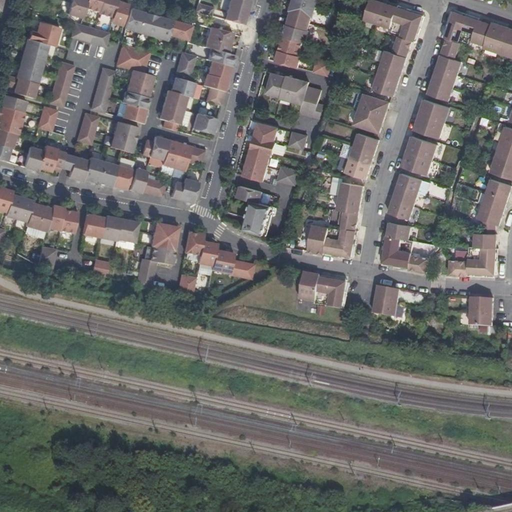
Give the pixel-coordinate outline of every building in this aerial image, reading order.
[(117,0),(70,0),(64,19),(79,23),(84,8),(99,12),(98,14),(111,18),(110,23),(121,27),(127,5),(117,2),(117,0)] [(250,0),(230,0),(224,19),(243,25),(250,0)] [(292,19),(309,23),(311,17),(312,17),(316,5),(297,0),(292,0),(289,11),(294,12),(292,19)] [(385,6),(371,1),(364,22),(378,26),(385,6)] [(213,8),(198,3),(196,11),(211,16),(213,8)] [(385,6),(378,26),(391,31),(398,10),(385,6)] [(399,8),(398,10),(423,18),(424,16),(399,8)] [(191,26),(130,9),(124,29),(166,41),(168,36),(187,41),(191,26)] [(399,39),(412,43),(415,44),(423,18),(398,10),(391,31),(389,36),(399,39)] [(453,15),(478,22),(479,20),(454,12),(453,15)] [(445,40),(453,15),(451,14),(446,29),(443,39),(445,40)] [(471,44),(478,22),(453,15),(445,40),(447,40),(460,45),(470,48),(471,44)] [(425,19),(423,18),(415,44),(417,45),(424,21),(425,19)] [(302,42),(305,43),(308,30),(307,30),(309,23),(292,19),(290,25),(286,24),(282,36),(302,42)] [(485,48),(492,27),(478,22),(471,44),(484,48),(485,48)] [(14,78),(6,76),(3,86),(13,89),(12,93),(32,98),(47,45),(53,47),(58,29),(38,23),(35,33),(29,31),(27,39),(25,39),(14,78)] [(108,33),(74,24),(71,37),(104,47),(108,33)] [(499,56),(507,30),(492,25),(492,27),(485,48),(484,48),(483,51),(499,56)] [(226,53),(231,34),(208,27),(203,47),(208,48),(226,53)] [(511,31),(507,30),(499,56),(511,59),(511,31)] [(299,56),(302,42),(282,36),(275,61),(297,68),(300,57),(299,56)] [(394,55),(407,60),(412,43),(399,39),(394,55)] [(455,61),(460,45),(447,40),(441,57),(455,62),(455,61)] [(124,104),(121,118),(140,123),(147,98),(146,97),(152,76),(142,74),(147,53),(120,45),(114,66),(130,70),(124,92),(123,91),(120,103),(124,104)] [(221,103),(234,56),(226,53),(208,48),(205,60),(209,61),(205,75),(204,74),(201,85),(208,88),(204,101),(220,105),(221,103)] [(193,56),(180,52),(174,73),(187,77),(193,56)] [(386,53),(382,66),(403,73),(407,60),(394,55),(386,53)] [(455,62),(441,57),(437,70),(457,77),(462,64),(455,61),(455,62)] [(331,62),(317,58),(313,72),(327,76),(331,62)] [(59,62),(48,103),(61,107),(73,66),(59,62)] [(382,66),(377,78),(398,85),(403,73),(382,66)] [(114,72),(101,68),(90,109),(103,113),(114,72)] [(457,77),(437,70),(433,83),(453,90),(457,77)] [(299,113),(313,118),(317,103),(321,90),(308,86),(308,83),(287,76),(287,77),(272,73),(266,93),(280,97),(280,98),(301,104),(299,113)] [(193,83),(173,77),(169,91),(166,90),(158,119),(163,120),(161,127),(175,131),(185,96),(189,97),(193,83)] [(373,92),(392,98),(394,98),(398,85),(377,78),(373,92)] [(453,90),(433,83),(428,96),(449,103),(453,90)] [(0,160),(5,162),(10,148),(11,148),(15,135),(17,135),(23,113),(22,113),(25,102),(1,95),(0,97),(0,160)] [(365,96),(360,111),(385,120),(390,104),(365,96)] [(450,110),(426,102),(425,101),(420,117),(445,125),(450,110)] [(317,103),(313,118),(318,119),(322,104),(317,103)] [(56,111),(42,107),(37,127),(50,131),(56,111)] [(355,126),(379,134),(380,135),(385,120),(360,111),(355,126)] [(97,117),(84,113),(76,141),(90,145),(97,117)] [(212,134),(216,120),(195,114),(190,128),(212,134)] [(445,125),(420,117),(414,132),(419,133),(440,140),(445,125)] [(137,128),(116,122),(108,147),(130,153),(137,128)] [(274,142),(278,128),(258,123),(243,175),(263,181),(271,153),(273,154),(276,142),(274,142)] [(511,130),(506,128),(501,144),(511,147),(511,130)] [(306,136),(291,132),(288,146),(303,150),(306,136)] [(358,138),(355,148),(375,155),(380,142),(376,140),(366,137),(359,135),(358,138)] [(203,151),(153,136),(151,142),(145,140),(141,155),(161,161),(160,165),(182,171),(185,162),(198,165),(203,151)] [(438,146),(417,139),(413,138),(408,153),(433,162),(438,146)] [(511,147),(501,144),(496,158),(511,163),(511,147)] [(59,168),(63,154),(64,153),(56,151),(56,150),(44,146),(42,151),(28,147),(23,167),(37,171),(38,169),(49,172),(50,169),(54,170),(55,167),(59,168)] [(355,148),(351,161),(371,168),(375,155),(355,148)] [(428,177),(433,162),(408,153),(403,168),(404,169),(428,177)] [(69,170),(72,157),(69,156),(63,154),(59,168),(65,169),(69,170)] [(83,180),(111,188),(111,187),(125,190),(126,187),(131,170),(88,158),(87,161),(72,157),(69,170),(67,178),(82,182),(83,180)] [(511,163),(496,158),(491,173),(511,180),(511,163)] [(351,161),(346,174),(365,181),(367,181),(371,168),(351,161)] [(276,180),(291,184),(295,170),(280,166),(276,180)] [(135,169),(129,190),(141,194),(141,192),(160,197),(164,184),(144,177),(145,172),(135,169)] [(295,170),(291,184),(295,186),(299,172),(295,170)] [(423,182),(402,175),(398,188),(419,195),(423,182)] [(193,204),(198,183),(182,179),(180,184),(173,182),(169,197),(193,204)] [(487,194),(507,201),(511,188),(491,181),(487,194)] [(340,197),(362,201),(364,187),(343,184),(340,197)] [(242,229),(265,236),(272,216),(274,216),(276,208),(259,203),(262,192),(240,186),(237,197),(250,202),(242,229)] [(13,192),(0,188),(0,211),(6,213),(5,217),(26,223),(25,227),(45,233),(47,229),(51,209),(33,204),(33,202),(12,195),(13,192)] [(419,195),(398,188),(394,201),(414,208),(419,195)] [(483,207),(503,214),(507,201),(487,194),(483,207)] [(345,212),(359,214),(362,201),(340,197),(337,211),(345,212)] [(389,214),(394,215),(406,220),(410,221),(414,208),(394,201),(389,214)] [(51,209),(47,229),(73,235),(78,213),(63,210),(64,209),(52,206),(51,209)] [(484,222),(495,225),(499,227),(503,214),(483,207),(478,220),(484,222)] [(342,229),(356,232),(359,214),(345,212),(342,229)] [(105,219),(86,215),(82,235),(115,242),(116,240),(134,243),(138,224),(105,217),(105,219)] [(394,215),(392,224),(405,227),(406,220),(394,215)] [(483,235),(495,236),(495,225),(484,222),(483,228),(481,228),(481,229),(484,229),(483,235)] [(173,251),(177,228),(155,224),(150,247),(152,247),(150,262),(162,264),(172,266),(174,251),(173,251)] [(409,241),(411,228),(405,227),(392,224),(390,224),(387,238),(409,241)] [(313,226),(308,253),(325,256),(325,253),(329,229),(313,226)] [(330,227),(329,229),(325,253),(352,258),(356,232),(342,229),(330,227)] [(228,276),(251,280),(254,266),(233,261),(234,255),(216,251),(217,245),(203,242),(204,236),(189,233),(184,253),(198,256),(197,264),(211,267),(211,271),(228,275),(228,276)] [(474,249),(496,250),(496,236),(495,236),(483,235),(475,235),(474,249)] [(409,269),(411,257),(414,242),(409,241),(387,238),(383,263),(409,269)] [(41,248),(40,265),(55,266),(56,248),(41,248)] [(468,275),(495,276),(495,268),(496,250),(474,249),(469,248),(468,263),(468,275)] [(409,271),(426,274),(429,260),(411,257),(409,269),(409,271)] [(95,261),(92,275),(106,278),(108,264),(95,261)] [(450,276),(468,277),(468,275),(468,263),(451,262),(450,276)] [(142,289),(156,292),(161,268),(147,265),(142,289)] [(300,300),(316,303),(321,279),(321,276),(305,273),(300,300)] [(176,296),(191,299),(195,279),(181,276),(176,296)] [(316,305),(342,310),(347,284),(321,279),(316,303),(316,305)] [(400,291),(379,287),(376,300),(398,304),(400,291)] [(493,299),(471,298),(470,312),(492,313),(493,299)] [(398,304),(376,300),(374,315),(395,318),(398,304)] [(492,313),(470,312),(469,327),(491,329),(492,313)]
